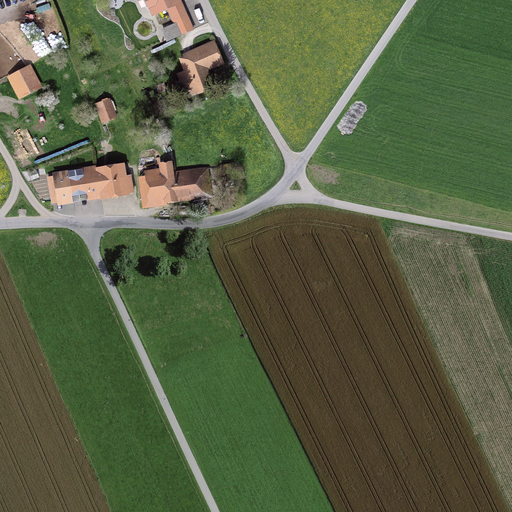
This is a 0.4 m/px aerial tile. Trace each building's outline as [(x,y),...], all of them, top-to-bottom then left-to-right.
[(193,30),(180,0),(175,2),(174,0),(146,0),(149,7),(153,5),(157,13),(167,8),(179,36),(193,30)] [(214,41),(183,54),(190,71),(179,76),(181,81),(177,83),(183,97),(210,85),(202,68),(222,59),(214,41)] [(28,67),(10,76),(20,95),(38,86),(28,67)] [(114,116),(108,100),(96,105),(102,121),(114,116)] [(212,193),(208,168),(187,170),(188,172),(172,174),(171,164),(161,165),(163,175),(139,178),(143,202),(176,197),(176,198),(212,193)] [(231,164),(221,165),(221,173),(232,172),(231,164)] [(133,191),(131,176),(123,177),(122,168),(83,176),(82,169),(68,172),(69,178),(49,181),(52,199),(102,191),(103,196),(133,191)]
